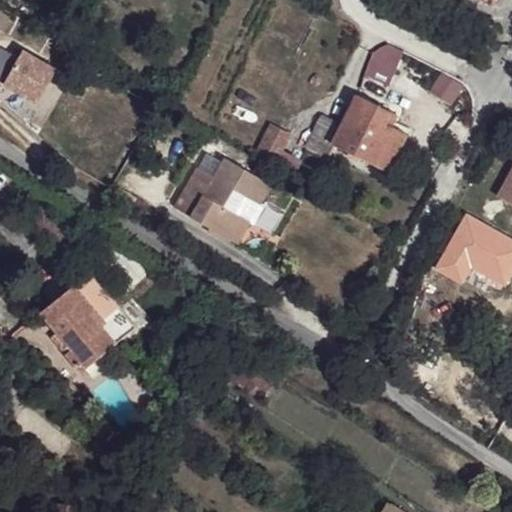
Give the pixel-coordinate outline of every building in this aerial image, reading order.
[(2,25),(0,27),(0,60),(38,86),(59,54),(27,33),(23,39),(2,25)] [(332,142),(374,164),(384,144),(396,150),(406,131),(391,124),(384,120),(387,114),(390,108),(357,93),(338,131),(332,142)] [(307,147),(299,163),(310,167),(318,152),(327,155),(332,142),(338,131),(319,122),(307,147)] [(255,153),(274,164),(290,138),(270,126),(255,153)] [(274,164),(285,170),(292,159),(299,163),(307,147),(290,138),(274,164)] [(204,143),(169,203),(233,239),(268,180),(204,143)] [(374,164),(386,170),(396,150),(384,144),(374,164)] [(304,181),(313,186),(319,173),(310,167),(304,181)] [(32,202),(17,220),(55,253),(70,236),(32,202)] [(511,230),(477,211),(447,265),(471,278),(481,261),(498,272),(504,263),(511,268),(511,230)] [(91,263),(121,292),(137,275),(108,246),(91,263)] [(73,371),(128,326),(82,269),(33,310),(50,330),(65,348),(59,353),(73,371)] [(65,348),(50,330),(43,335),(59,353),(65,348)] [(220,356),(206,348),(193,374),(206,382),(220,356)] [(229,361),(221,375),(255,395),(262,380),(229,361)] [(508,408),(511,401),(511,372),(502,366),(485,393),(508,408)] [(349,497),(362,506),(368,493),(356,483),(349,497)] [(397,511),(381,502),(374,511),(397,511)]
